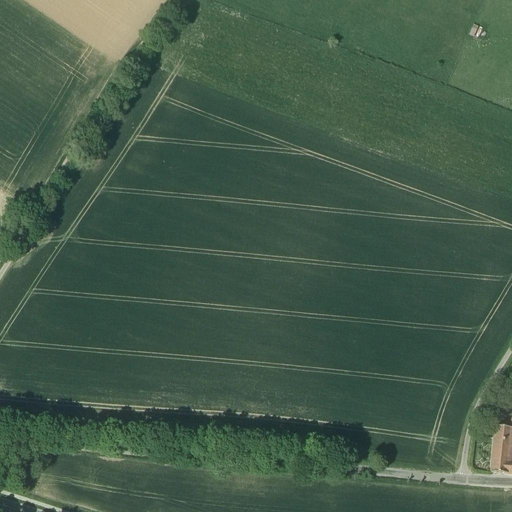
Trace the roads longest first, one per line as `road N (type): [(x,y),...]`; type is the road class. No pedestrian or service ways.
road 1 (unclassified): [(511,481),(0,440)]
road 2 (track): [(175,0),(0,278)]
road 3 (track): [(465,477),(475,409),(511,345)]
